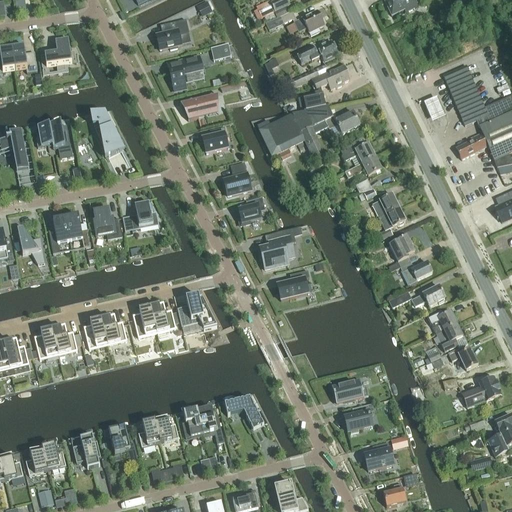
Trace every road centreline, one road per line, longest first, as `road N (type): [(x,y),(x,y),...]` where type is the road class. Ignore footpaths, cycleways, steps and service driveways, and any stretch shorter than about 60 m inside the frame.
road 1 (secondary): [(511,340),(345,0)]
road 2 (residential): [(93,511),(323,455)]
road 3 (residential): [(201,286),(0,334)]
road 4 (residential): [(231,275),(323,455)]
road 5 (residential): [(180,174),(0,213)]
road 6 (residential): [(99,13),(180,174)]
